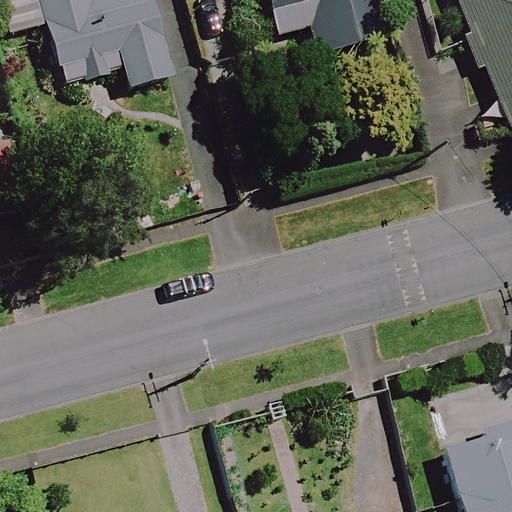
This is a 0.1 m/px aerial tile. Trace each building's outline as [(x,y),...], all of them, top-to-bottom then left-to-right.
[(0,0),(0,32),(3,43),(38,33),(56,94),(115,77),(121,99),(165,86),(138,0),(0,0)] [(369,0),(264,0),(276,44),(311,35),(318,61),(381,45),(369,0)] [(511,134),(511,0),(442,0),(500,139),(511,134)] [(0,221),(22,216),(5,145),(0,146),(0,221)] [(511,511),(511,347),(488,354),(496,385),(422,405),(451,511),(511,511)]
